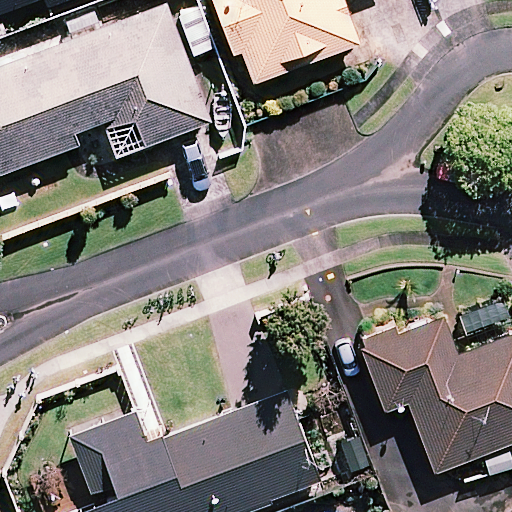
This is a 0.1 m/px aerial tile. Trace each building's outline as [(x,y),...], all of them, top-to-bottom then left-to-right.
[(209,117),(164,0),(163,0),(0,62),(0,171),(78,142),(72,129),(127,108),(140,143),(183,127),(209,117)] [(0,0),(0,9),(25,0),(43,0),(45,3),(53,0),(0,0)] [(212,0),(232,52),(240,49),(252,80),(359,40),(343,0),(212,0)] [(447,313),(355,343),(377,411),(414,399),(438,470),(511,445),(511,331),(458,349),(447,313)] [(242,511),(322,481),(286,390),(261,399),(146,444),(134,413),(70,438),(91,490),(45,508),(47,511),(242,511)]
